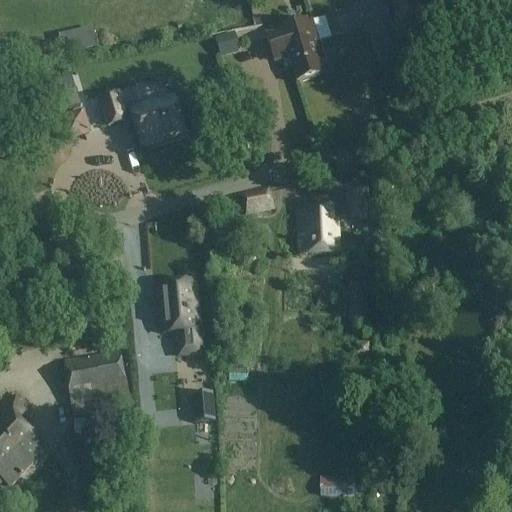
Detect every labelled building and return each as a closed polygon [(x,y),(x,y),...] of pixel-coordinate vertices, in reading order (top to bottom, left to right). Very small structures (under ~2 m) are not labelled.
[(435,0),(392,0),(396,35),(439,30),(437,9),(435,0)] [(281,32),(266,37),(273,62),(281,60),(282,64),(282,66),(286,68),(291,67),(291,65),(290,63),(286,52),(299,48),(296,39),(315,34),(312,23),(306,25),(306,23),(280,30),(281,32)] [(63,57),(97,49),(93,30),(58,37),(63,57)] [(299,48),(286,52),(290,63),(291,65),(291,67),(296,84),(322,77),(317,62),(324,60),(318,43),(318,42),(315,34),(296,39),(299,48)] [(236,48),(233,35),(215,40),(218,53),(236,48)] [(37,121),(80,108),(76,92),(54,99),(50,85),(28,92),(37,121)] [(140,129),(146,147),(184,136),(174,103),(149,111),(148,107),(136,111),(134,104),(122,108),(118,96),(99,102),(107,128),(127,122),(125,119),(131,117),(135,130),(140,129)] [(267,191),(239,199),(246,220),(274,211),(267,191)] [(345,191),(346,211),(350,211),(350,223),(360,222),(361,225),(371,225),(371,191),(345,191)] [(336,209),(297,211),(299,257),(338,255),(336,209)] [(376,249),(375,227),(374,227),(364,227),(365,249),(376,249)] [(30,250),(36,268),(56,260),(51,243),(30,250)] [(194,284),(157,287),(161,335),(176,334),(177,346),(199,344),(198,332),(194,284)] [(348,287),(349,321),(368,321),(367,302),(364,302),(364,287),(348,287)] [(131,409),(122,353),(63,365),(74,420),(131,409)] [(233,398),(252,398),(253,386),(234,386),(233,398)] [(212,395),(191,396),(194,426),(215,423),(212,395)] [(17,397),(7,408),(0,415),(0,484),(1,485),(3,482),(11,489),(35,464),(36,465),(44,457),(35,449),(42,443),(20,422),(31,411),(17,397)] [(102,419),(73,422),(74,435),(92,433),(104,432),(102,419)] [(404,473),(404,455),(374,454),(373,472),(404,473)] [(320,497),(361,497),(361,478),(359,478),(359,472),(349,472),(349,479),(320,479),(320,497)]
